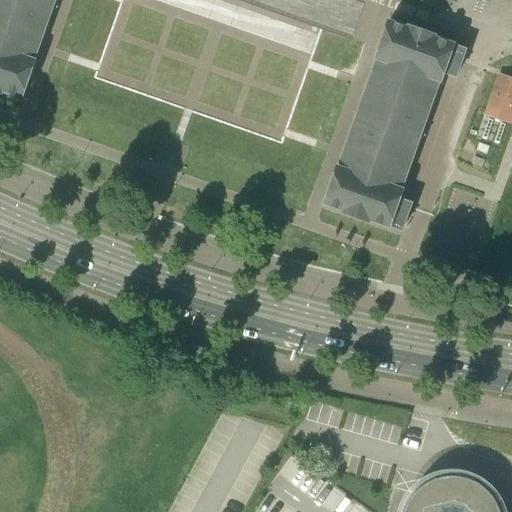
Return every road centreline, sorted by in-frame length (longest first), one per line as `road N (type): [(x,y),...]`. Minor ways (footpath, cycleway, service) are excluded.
road 1 (residential): [(511,328),(230,265),(0,177)]
road 2 (primary): [(511,354),(228,292),(0,207)]
road 3 (primary): [(0,237),(269,333),(511,383)]
road 4 (residential): [(0,268),(257,359),(511,410)]
